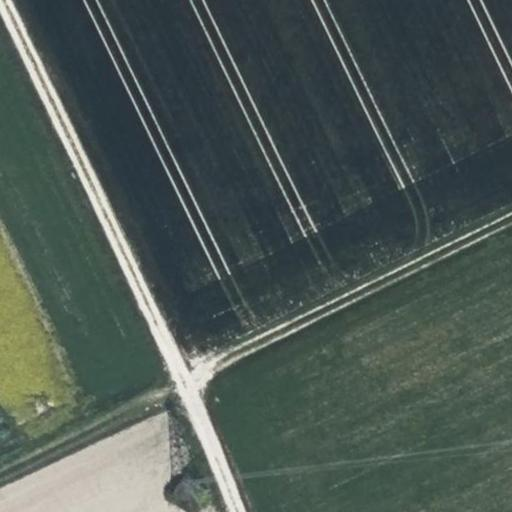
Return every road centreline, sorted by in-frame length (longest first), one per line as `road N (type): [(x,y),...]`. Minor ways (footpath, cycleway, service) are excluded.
road 1 (track): [(511,220),(0,470)]
road 2 (track): [(0,2),(184,380),(234,511)]
